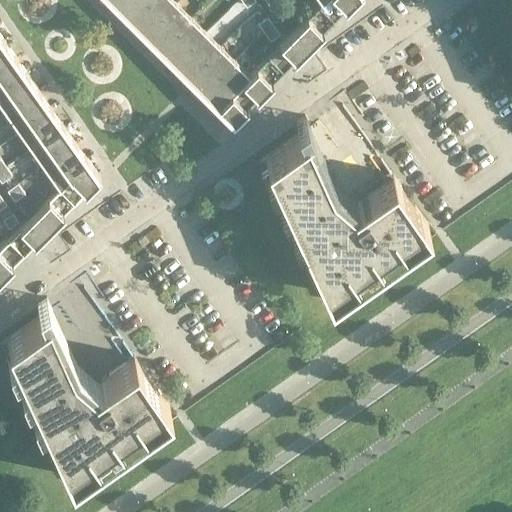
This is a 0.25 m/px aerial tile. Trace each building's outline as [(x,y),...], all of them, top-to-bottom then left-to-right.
[(150,0),(121,0),(116,6),(130,21),(150,0)] [(177,2),(174,0),(150,0),(130,21),(145,35),(177,2)] [(286,5),(282,0),(275,0),(269,4),(275,13),(286,5)] [(353,0),(322,0),(321,2),(321,1),(319,4),(334,19),(353,0)] [(192,17),(177,2),(145,35),(159,49),(192,17)] [(334,19),(319,4),(293,29),(309,45),(334,19)] [(258,22),(264,31),(273,24),(267,15),(258,22)] [(206,31),(192,17),(159,49),(174,64),(206,31)] [(279,33),(273,24),(264,31),(270,39),(279,33)] [(309,45),(293,29),(268,55),(284,70),(309,45)] [(221,45),(206,31),(174,64),(188,78),(221,45)] [(0,69),(17,57),(5,40),(0,44),(0,69)] [(235,60),(221,45),(188,78),(203,92),(235,60)] [(284,70),(268,55),(249,74),(250,74),(243,81),(258,96),(284,70)] [(0,94),(29,74),(17,57),(0,69),(0,94)] [(250,74),(249,74),(235,60),(203,92),(217,107),(243,81),(250,74)] [(40,91),(29,74),(0,94),(0,102),(8,114),(40,91)] [(258,96),(243,81),(217,107),(232,122),(258,96)] [(52,107),(40,91),(8,114),(19,130),(52,107)] [(64,124),(52,107),(19,130),(31,147),(64,124)] [(76,141),(64,124),(31,147),(43,164),(76,141)] [(334,180),(309,126),(265,157),(328,294),(428,224),(392,173),(356,198),(334,180)] [(88,157),(76,141),(43,164),(59,186),(59,187),(78,168),(76,166),(88,157)] [(100,175),(88,157),(76,166),(78,168),(59,187),(74,202),(100,175)] [(12,174),(6,165),(0,168),(0,179),(1,181),(12,174)] [(17,182),(7,189),(14,200),(25,192),(17,182)] [(59,187),(59,186),(33,212),(49,227),(74,202),(59,187)] [(18,220),(12,211),(3,218),(9,227),(18,220)] [(49,227),(33,212),(8,237),(24,253),(49,227)] [(0,276),(24,253),(8,237),(0,245),(0,276)] [(76,362),(50,308),(6,339),(70,476),(169,406),(133,355),(97,381),(76,362)]
